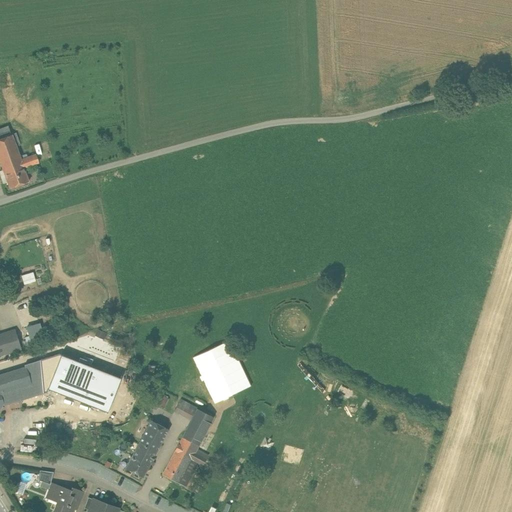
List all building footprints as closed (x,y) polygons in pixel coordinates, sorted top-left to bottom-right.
[(8,126),(0,129),(0,161),(0,163),(19,156),(12,134),(11,135),(8,126)] [(36,154),(21,160),(23,166),(24,168),(38,162),(36,154)] [(19,156),(0,163),(3,170),(4,172),(23,166),(21,160),(19,156)] [(23,166),(4,172),(7,182),(10,188),(29,181),(24,168),(23,166)] [(24,283),(36,280),(33,271),(21,274),(24,283)] [(40,321),(26,325),(30,340),(44,336),(40,321)] [(14,330),(0,334),(0,354),(20,348),(14,330)] [(250,386),(230,340),(193,355),(213,402),(250,386)] [(24,365),(25,367),(26,367),(31,383),(14,389),(16,394),(1,399),(2,403),(4,405),(43,393),(40,360),(24,365)] [(25,367),(0,374),(0,407),(1,406),(2,403),(1,399),(16,394),(14,389),(31,383),(26,367),(25,367)] [(198,409),(180,400),(174,411),(191,420),(192,420),(198,409)] [(213,417),(198,409),(192,420),(207,429),(213,417)] [(151,420),(126,468),(143,477),(168,429),(151,420)] [(192,420),(191,420),(187,427),(203,436),(207,429),(192,420)] [(203,436),(187,427),(182,437),(198,445),(203,436)] [(182,437),(163,474),(179,483),(191,459),(196,449),(198,445),(182,437)] [(208,455),(196,449),(191,459),(196,462),(203,465),(208,455)] [(191,459),(179,483),(184,486),(196,462),(191,459)] [(67,488),(53,483),(50,490),(51,490),(49,495),(58,498),(52,511),(71,511),(75,504),(78,506),(84,491),(72,487),(70,491),(66,490),(67,488)] [(94,499),(88,497),(84,508),(92,511),(96,500),(94,500),(94,499)] [(92,511),(91,511),(116,511),(118,508),(94,499),(94,500),(96,500),(92,511)]
